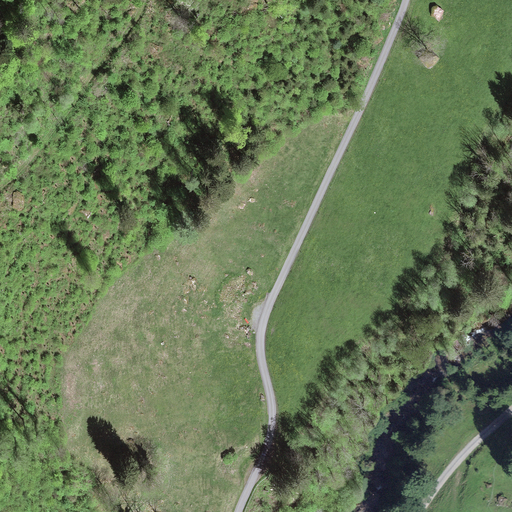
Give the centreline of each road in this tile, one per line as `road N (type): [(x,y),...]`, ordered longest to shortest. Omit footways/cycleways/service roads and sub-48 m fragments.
road 1 (unclassified): [(405,0),(262,325),(272,426),(239,511)]
road 2 (unclassified): [(417,511),(511,404)]
